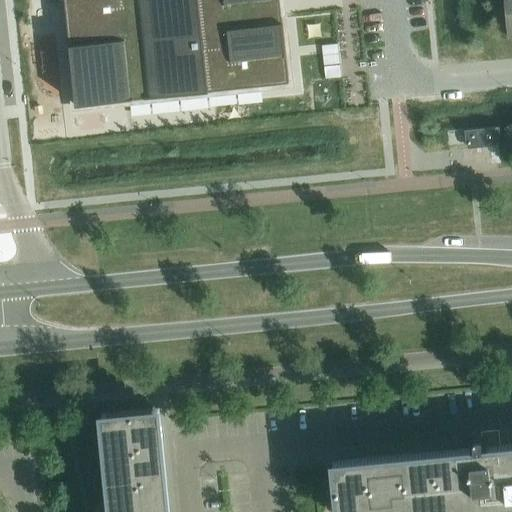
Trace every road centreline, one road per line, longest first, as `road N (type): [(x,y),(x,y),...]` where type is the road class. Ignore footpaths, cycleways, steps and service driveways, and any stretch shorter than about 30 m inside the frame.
road 1 (secondary): [(4,347),(511,296)]
road 2 (secondary): [(511,258),(379,255),(28,290)]
road 3 (residential): [(257,447),(511,425)]
road 4 (unclassified): [(511,76),(436,83),(414,77),(398,51),(392,0)]
road 5 (residential): [(202,511),(197,452),(257,447)]
